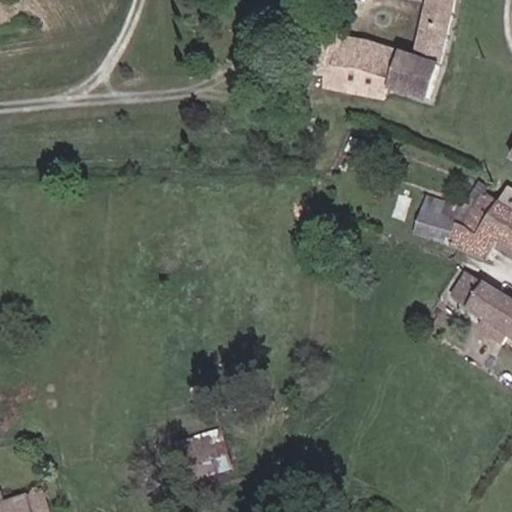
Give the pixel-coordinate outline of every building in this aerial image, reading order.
[(428,0),(416,56),(402,51),(401,52),(367,40),(346,37),(326,32),(317,65),(316,78),(329,78),(330,69),(357,71),(392,80),(390,86),(429,100),(454,0),(428,0)] [(373,146),(368,159),(367,162),(388,170),(388,168),(392,152),(373,146)] [(357,176),(343,221),(369,229),(371,221),(368,220),(369,215),(373,210),(383,174),(388,178),(391,168),(388,168),(388,170),(367,162),(368,159),(362,157),(358,167),(357,176)] [(489,187),(479,184),(465,203),(455,198),(455,199),(447,196),(445,203),(426,198),(415,233),(452,243),(452,246),(480,259),(489,245),(495,248),(496,247),(499,240),(511,248),(511,209),(499,201),(487,193),(489,187)] [(511,189),(508,187),(499,201),(511,209),(511,189)] [(400,194),(389,190),(386,199),(398,202),(400,194)] [(496,247),(511,256),(511,248),(499,240),(496,247)] [(489,245),(480,259),(486,262),(495,248),(489,245)] [(511,299),(467,273),(451,298),(511,337),(511,299)] [(51,511),(46,491),(30,497),(33,511),(51,511)] [(29,496),(0,504),(0,511),(33,511),(30,497),(29,496)]
